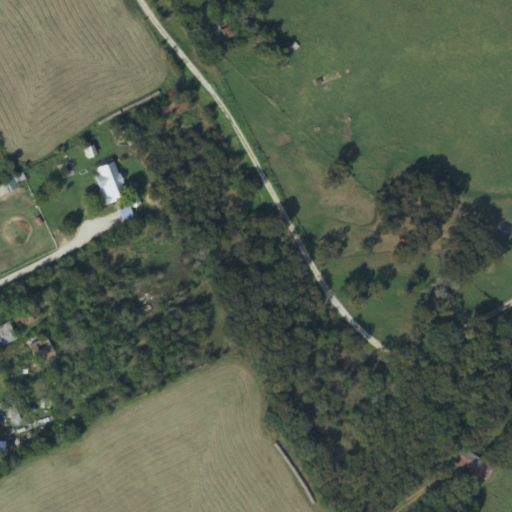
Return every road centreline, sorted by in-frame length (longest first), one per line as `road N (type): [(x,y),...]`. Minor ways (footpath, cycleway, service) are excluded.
road 1 (residential): [(511,303),(426,356),(383,353),(342,313),(238,125),(145,0)]
road 2 (residential): [(0,429),(125,344)]
